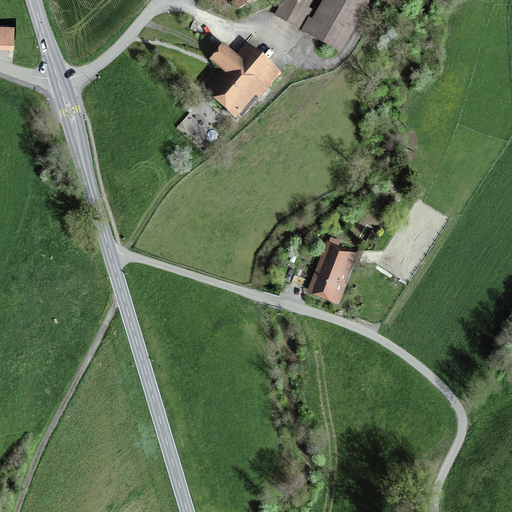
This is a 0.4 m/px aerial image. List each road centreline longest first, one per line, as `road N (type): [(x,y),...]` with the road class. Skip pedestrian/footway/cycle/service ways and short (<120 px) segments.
road 1 (unclassified): [(109,252),(341,321),(423,369),(462,418),(432,511)]
road 2 (secondary): [(187,511),(109,252)]
road 3 (track): [(16,511),(44,440),(122,292)]
road 4 (secondary): [(109,252),(58,78)]
road 5 (residential): [(58,78),(97,65),(158,0)]
